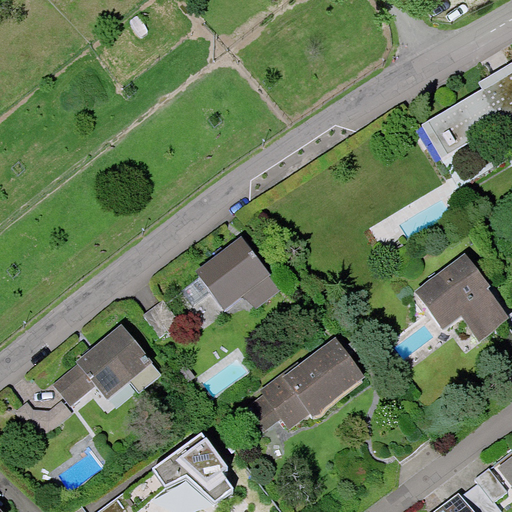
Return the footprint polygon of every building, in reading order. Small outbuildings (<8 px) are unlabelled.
[(488,92),(427,129),(447,163),(508,126),(511,132),(511,70),(485,87),(488,92)] [(242,236),(195,271),(225,310),(271,274),(242,236)] [(446,332),(469,315),(486,339),(511,319),(511,317),(470,261),(421,298),(446,332)] [(163,300),(142,315),(160,339),(181,323),(163,300)] [(126,325),(84,360),(117,399),(159,364),(126,325)] [(368,381),(339,343),(251,409),(269,433),(287,419),(298,433),(368,381)] [(81,365),(56,384),(74,406),(99,387),(81,365)] [(37,411),(29,402),(18,411),(34,430),(52,430),(74,412),(65,401),(52,411),(37,411)] [(227,466),(202,432),(152,468),(166,485),(185,475),(214,503),(234,487),(222,471),(227,466)] [(511,449),(488,468),(507,493),(511,489),(511,449)] [(468,482),(487,508),(507,493),(488,468),(485,464),(465,478),(468,482)] [(96,511),(141,511),(168,489),(166,485),(152,468),(96,511)] [(465,511),(490,511),(487,508),(468,482),(452,494),(465,511)] [(465,511),(452,494),(427,511),(465,511)]
